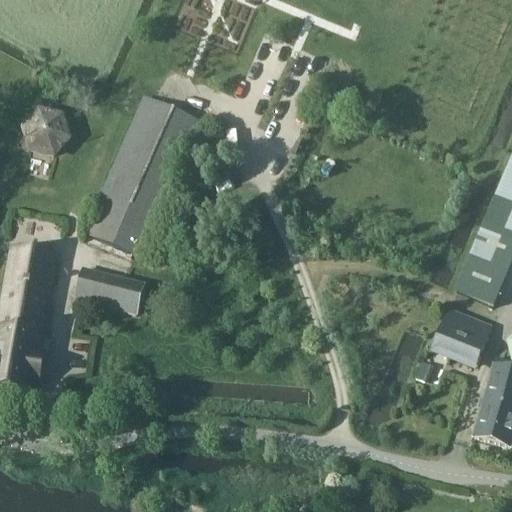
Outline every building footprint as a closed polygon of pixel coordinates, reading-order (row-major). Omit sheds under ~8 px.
[(144,262),(202,126),(143,100),(85,236),(144,262)] [(69,133),(69,132),(68,128),(67,123),(63,116),(58,113),(55,111),(51,110),(46,109),(40,110),(36,111),(30,115),(25,122),(23,128),(22,132),(24,140),(26,145),(28,148),(32,151),(36,153),(44,155),(48,155),(54,154),(60,150),(65,146),(66,142),(68,139),(69,133)] [(511,156),(454,295),(495,312),(511,271),(511,156)] [(43,341),(57,258),(12,250),(0,322),(0,391),(32,397),(34,386),(38,387),(43,358),(41,357),(44,341),(43,341)] [(138,318),(145,288),(84,272),(76,301),(138,318)] [(477,368),(492,330),(448,313),(433,351),(477,368)] [(425,385),(431,369),(422,366),(416,381),(425,385)] [(511,451),(511,447),(511,373),(494,368),(474,440),(511,451)]
